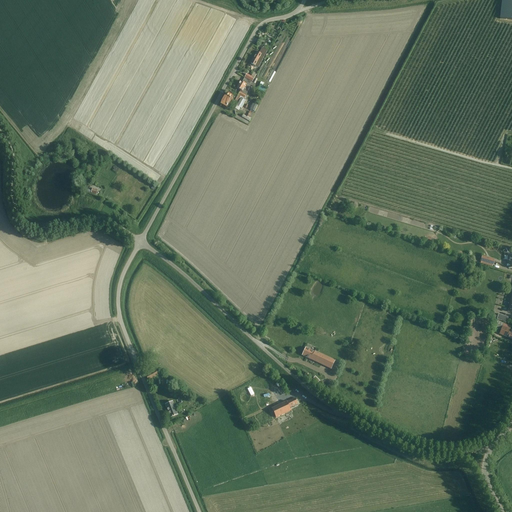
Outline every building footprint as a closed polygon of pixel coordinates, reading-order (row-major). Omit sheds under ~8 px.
[(511,0),(502,0),(500,19),(511,20),(511,0)] [(257,52),(250,63),(255,66),(258,67),(267,51),(262,48),(259,53),(257,52)] [(240,81),(236,88),(240,91),(242,92),(242,91),(247,93),(249,88),(248,88),(249,87),(246,85),(242,82),(240,81)] [(260,85),(257,90),(263,94),(266,88),(260,85)] [(240,99),(236,106),(240,108),(241,109),(245,100),(244,100),(241,98),(240,99)] [(494,260),(482,256),(480,262),(493,265),(494,260)] [(507,318),(498,314),(496,319),(506,322),(507,318)] [(511,330),(502,327),(499,334),(507,337),(507,338),(511,340),(511,330)] [(331,369),(335,361),(315,351),(314,352),(306,348),(302,356),(331,369)] [(156,370),(146,376),(150,383),(153,382),(151,378),(158,375),(156,370)] [(237,395),(251,388),(248,382),(234,388),(237,395)] [(271,409),(263,413),(267,422),(291,411),(290,408),(297,404),(295,399),(294,399),(287,402),(286,401),(271,409)] [(165,405),(170,418),(178,415),(173,402),(165,405)]
